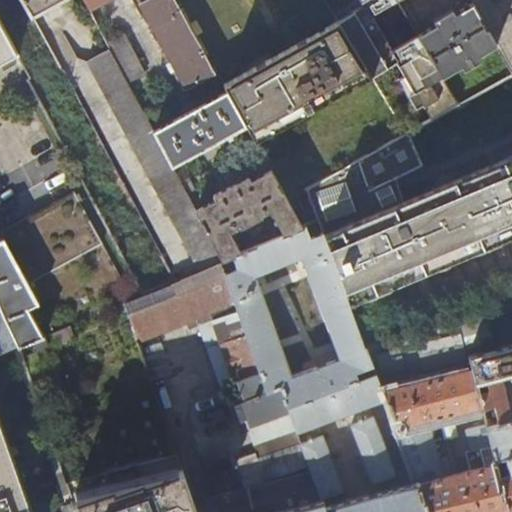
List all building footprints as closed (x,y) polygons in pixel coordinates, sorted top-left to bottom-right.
[(22,0),(30,14),(36,11),(56,0),(22,0)] [(82,0),(88,10),(104,0),(111,0),(112,2),(115,0),(82,0)] [(154,0),(141,8),(185,88),(215,72),(174,0),(154,0)] [(364,16),(391,0),(372,0),(359,7),(364,16)] [(405,0),(398,0),(417,33),(419,25),(405,0)] [(511,0),(467,0),(469,4),(493,45),(509,73),(511,71),(511,0)] [(434,24),(417,33),(440,75),(459,65),(461,69),(478,60),(475,55),(493,45),(469,4),(452,13),(450,9),(431,19),(434,24)] [(359,7),(336,20),(369,76),(391,65),(384,52),(364,16),(359,7)] [(253,140),(369,76),(336,20),(221,83),(225,90),(245,125),(253,140)] [(0,60),(16,52),(0,23),(0,60)] [(440,75),(417,33),(384,52),(391,65),(423,123),(456,104),(440,75)] [(106,43),(109,50),(128,84),(146,74),(124,34),(106,43)] [(153,130),(128,84),(109,50),(86,63),(199,271),(221,262),(221,261),(223,260),(196,210),(172,166),(153,130)] [(511,71),(509,73),(456,104),(423,123),(306,190),(317,221),(362,347),(364,347),(459,321),(483,315),(475,286),(461,255),(511,233),(511,71)] [(172,166),(245,125),(225,90),(153,130),(172,166)] [(215,199),(196,210),(223,260),(232,256),(241,253),(230,231),(240,226),(241,227),(262,215),(262,214),(269,210),(284,235),(302,228),(269,168),(249,179),(247,175),(213,194),(215,199)] [(0,231),(0,236),(5,246),(36,302),(52,332),(124,302),(132,298),(80,202),(83,201),(79,194),(76,195),(75,192),(0,231)] [(362,347),(317,221),(302,228),(284,235),(241,253),(232,256),(237,269),(225,274),(269,392),(282,387),(290,411),(302,444),(300,445),(311,470),(321,499),(343,491),(322,437),(307,442),(302,430),(384,399),(374,375),(358,380),(356,373),(372,368),(364,347),(362,347)] [(44,335),(29,305),(36,302),(5,246),(0,247),(0,352),(36,338),(44,335)] [(225,274),(221,262),(199,271),(132,298),(124,302),(155,391),(175,384),(157,330),(210,309),(235,380),(238,379),(240,385),(225,390),(235,418),(237,420),(240,421),(244,421),(246,420),(249,427),(290,411),(282,387),(269,392),(225,274)] [(124,302),(52,332),(44,335),(36,338),(42,354),(52,351),(93,475),(67,482),(77,511),(196,511),(155,391),(124,302)] [(485,424),(494,461),(505,458),(509,474),(498,476),(507,511),(511,511),(511,345),(493,350),(483,315),(459,321),(475,383),(485,381),(487,390),(477,393),(481,408),(481,410),(492,407),(495,418),(484,420),(485,424)] [(475,383),(459,321),(364,347),(372,368),(374,375),(384,399),(387,399),(417,484),(424,504),(426,511),(507,511),(498,476),(494,461),(485,424),(464,429),(470,452),(465,453),(469,471),(450,476),(445,456),(436,458),(427,422),(481,408),(477,393),(475,383)] [(414,511),(413,507),(424,504),(417,484),(400,488),(372,418),(352,426),(373,483),(382,480),(387,491),(327,507),(328,511),(414,511)] [(0,511),(30,511),(0,427),(0,511)] [(205,463),(214,490),(242,481),(232,453),(205,463)] [(248,486),(248,488),(252,504),(275,499),(277,510),(269,511),(328,511),(327,507),(324,507),(321,499),(311,470),(248,486)]
